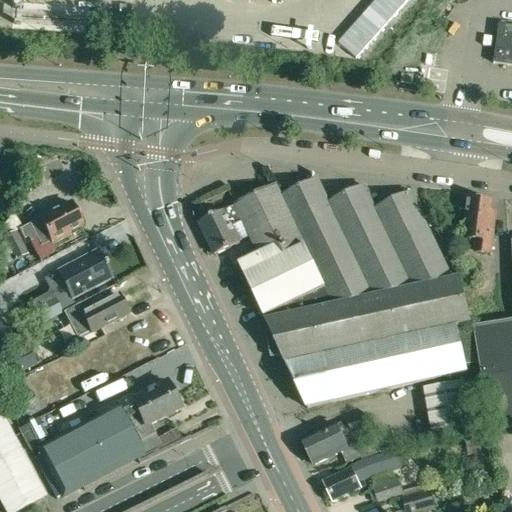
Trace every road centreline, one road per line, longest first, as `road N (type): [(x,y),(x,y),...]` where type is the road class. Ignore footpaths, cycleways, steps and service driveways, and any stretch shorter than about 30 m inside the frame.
road 1 (secondary): [(297,511),(142,188),(140,111)]
road 2 (secondary): [(140,111),(511,155)]
road 3 (secondary): [(511,124),(142,84)]
road 4 (unclassified): [(280,150),(511,183)]
road 5 (secondary): [(142,84),(0,72)]
road 6 (secondary): [(0,97),(140,111)]
